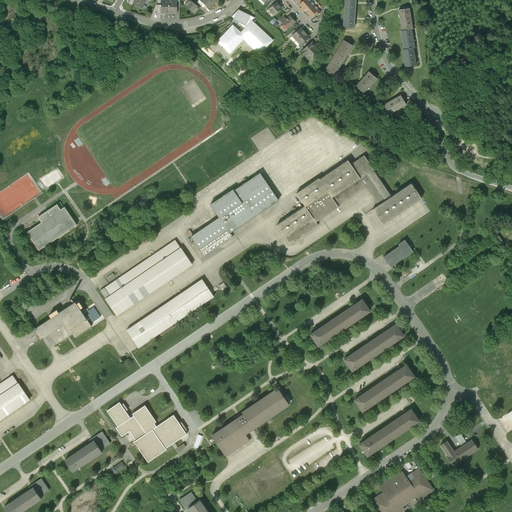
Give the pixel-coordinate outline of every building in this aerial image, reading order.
[(134,0),(133,5),(142,8),(145,0),(134,0)] [(190,0),(185,6),(193,13),(199,8),(196,5),(190,0)] [(205,5),(209,9),(216,0),(202,0),(201,2),(205,5)] [(301,10),(311,1),(309,0),(303,0),(299,4),(302,7),(300,9),(301,10)] [(355,0),(345,0),(344,11),(355,11),(355,0)] [(160,13),(168,13),(169,1),(161,1),(161,5),(160,13)] [(168,13),(177,13),(177,7),(177,1),(176,1),(169,1),(168,13)] [(307,12),(315,5),(311,1),(301,10),(302,12),(304,10),(307,12)] [(273,6),(269,9),(274,15),(282,8),(277,3),(276,2),(273,6)] [(315,5),(307,12),(309,15),(307,17),(309,19),(314,14),(318,10),(315,5)] [(409,8),(398,10),(399,15),(401,31),(411,29),(412,29),(409,8)] [(241,32),(252,21),(254,18),(238,10),(231,16),(233,19),(231,24),(233,25),(241,32)] [(344,11),(343,27),(354,28),(355,11),(344,11)] [(286,19),(282,23),(288,29),(290,27),(291,27),(293,25),(293,24),(295,22),(290,16),(286,19)] [(273,40),(252,21),(241,32),(233,25),(217,41),(230,54),(244,39),(260,55),(273,40)] [(305,32),(301,28),(296,32),(292,36),(296,40),(305,32)] [(401,31),(400,31),(401,36),(403,50),(413,48),(414,48),(411,29),(401,31)] [(309,37),(305,32),(296,40),(300,45),(304,41),(309,37)] [(352,46),(343,41),(341,44),(334,55),(343,61),(352,46)] [(313,47),(315,45),(312,42),(304,49),(300,52),(301,53),(304,56),(305,55),(309,60),(311,60),(311,59),(312,59),(313,55),(312,54),(313,52),(314,52),(315,49),(315,48),(314,48),(313,47)] [(404,63),(405,67),(416,66),(413,48),(403,50),(402,50),(403,54),(403,55),(404,63)] [(343,61),(334,55),(325,70),(334,76),(343,61)] [(367,90),(377,79),(369,72),(356,87),(364,93),(367,90)] [(384,105),(389,114),(393,112),(406,105),(401,96),(384,105)] [(374,170),(364,156),(351,165),(348,161),(320,180),(319,178),(296,194),(305,207),(277,225),(290,245),(318,226),(316,223),(366,188),(379,206),(373,210),(384,225),(422,199),(412,184),(391,198),(375,173),(374,173),(373,171),(374,170)] [(278,201),(260,173),(233,191),(232,190),(210,204),(219,217),(191,236),(204,256),(232,237),(230,233),(278,201)] [(60,208),(56,203),(37,216),(41,221),(26,231),(38,250),(76,224),(64,206),(60,208)] [(180,248),(174,240),(101,290),(106,298),(117,315),(191,264),(180,248)] [(414,253),(406,241),(399,246),(400,247),(384,258),(391,268),(407,257),(407,258),(414,253)] [(213,296),(201,279),(126,330),(138,347),(158,333),(160,336),(173,327),(171,324),(213,296)] [(221,290),(226,287),(223,282),(218,286),(219,288),(220,288),(221,290)] [(369,310),(361,298),(309,333),(317,345),(369,310)] [(76,303),(75,301),(34,329),(42,339),(50,333),(57,343),(72,333),(75,337),(91,325),(80,310),(85,307),(80,300),(76,303)] [(403,335),(395,323),(343,358),(351,370),(403,335)] [(413,376),(405,364),(353,399),(361,411),(413,376)] [(18,383),(12,376),(0,383),(0,419),(29,400),(18,383)] [(281,389),(277,391),(276,388),(243,410),(245,413),(212,434),(226,455),(250,439),(246,432),(290,403),(281,389)] [(120,401),(107,409),(118,426),(116,427),(122,435),(131,430),(136,438),(134,440),(147,461),(167,448),(166,447),(187,433),(174,413),(156,425),(154,422),(156,420),(145,404),(132,412),(134,414),(131,416),(120,401)] [(418,421),(410,409),(358,444),(366,456),(418,421)] [(110,443),(103,431),(93,438),(95,440),(65,459),(73,471),(102,452),(101,449),(110,443)] [(478,449),(471,439),(453,451),(446,441),(439,445),(446,456),(445,456),(452,466),(478,449)] [(432,490),(418,469),(411,474),(414,478),(408,482),(401,471),(378,486),(383,493),(371,501),(379,511),(396,511),(394,509),(400,505),(401,506),(417,495),(416,494),(422,490),(425,494),(432,490)] [(32,485),(34,487),(4,507),(7,511),(21,511),(42,499),(40,496),(50,490),(42,478),(32,485)] [(207,511),(200,500),(197,501),(191,492),(179,500),(186,509),(188,508),(190,511),(207,511)]
